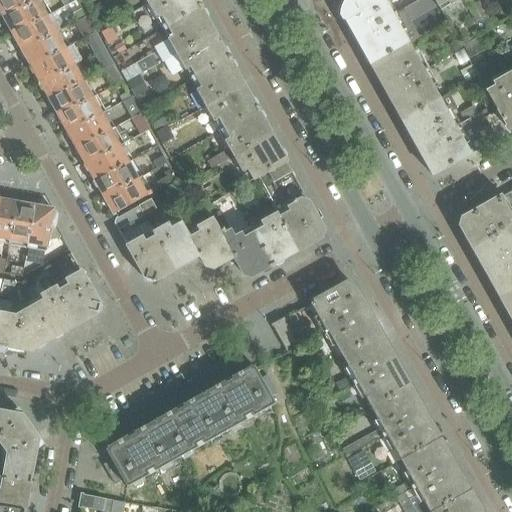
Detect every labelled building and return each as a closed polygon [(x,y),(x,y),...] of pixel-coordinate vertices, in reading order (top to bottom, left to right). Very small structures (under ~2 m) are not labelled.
[(25,7),(37,0),(0,0),(0,12),(2,16),(19,7),(25,7)] [(33,23),(50,14),(42,0),(37,0),(25,7),(19,7),(2,16),(3,17),(2,18),(2,21),(4,26),(8,27),(11,33),(29,23),(33,23)] [(64,8),(77,0),(62,0),(60,1),(64,8)] [(200,9),(195,0),(145,0),(156,18),(159,16),(166,28),(200,9)] [(394,16),(385,0),(355,0),(345,6),(342,17),(354,38),(394,16)] [(433,0),(421,0),(418,2),(424,13),(426,15),(438,8),(433,0)] [(459,0),(433,0),(438,8),(449,2),(451,5),(459,0)] [(488,20),(478,3),(473,6),(482,22),(488,31),(498,26),(493,17),(488,20)] [(107,19),(99,5),(89,10),(97,25),(107,19)] [(482,22),(473,6),(467,10),(476,26),(482,22)] [(229,60),(200,9),(166,28),(170,37),(167,39),(185,70),(180,73),(186,84),(189,83),(229,60)] [(74,24),(85,17),(81,12),(71,18),(74,24)] [(44,40),(60,31),(50,14),(33,23),(29,23),(11,33),(12,34),(11,34),(11,37),(14,42),(17,44),(17,43),(20,49),(37,40),(44,40)] [(410,44),(394,16),(354,38),(370,66),(410,44)] [(85,18),(74,24),(82,38),(93,32),(85,18)] [(117,41),(111,28),(101,34),(107,46),(117,41)] [(53,56),(69,48),(60,31),(44,40),(37,40),(20,49),(21,50),(20,50),(20,54),(23,58),(26,60),(29,65),(46,56),(53,56)] [(104,50),(94,33),(85,39),(94,55),(104,50)] [(475,55),(468,43),(461,47),(467,59),(475,55)] [(425,71),(410,44),(370,66),(385,94),(425,71)] [(62,72),(78,64),(82,62),(73,46),(69,48),(53,56),(46,56),(29,65),(30,66),(29,70),(32,75),(35,76),(38,81),(54,73),(62,72)] [(113,66),(104,50),(94,55),(100,66),(97,67),(100,73),(102,72),(103,71),(112,66),(113,66)] [(511,65),(505,54),(499,57),(506,69),(511,65)] [(159,65),(153,55),(136,64),(141,75),(159,65)] [(431,66),(439,62),(436,57),(429,62),(431,66)] [(506,69),(499,57),(493,61),(500,72),(506,69)] [(174,63),(171,58),(164,62),(167,67),(174,63)] [(257,111),(238,76),(229,60),(189,83),(195,92),(196,91),(212,120),(216,119),(223,130),(257,111)] [(71,88),(87,80),(78,64),(62,72),(54,73),(38,81),(39,82),(39,83),(38,86),(41,91),(44,92),(48,98),(65,88),(71,88)] [(103,71),(102,72),(111,88),(121,82),(112,66),(103,71)] [(441,99),(425,71),(385,94),(401,121),(441,99)] [(511,127),(511,80),(509,74),(492,84),(494,87),(485,92),(492,105),(507,130),(511,127)] [(80,105),(96,96),(87,80),(71,88),(65,88),(48,98),(48,99),(47,102),(50,107),(53,109),(54,108),(57,114),(74,104),(80,105)] [(130,99),(127,93),(119,98),(122,103),(130,99)] [(456,126),(449,114),(456,110),(448,95),(441,99),(401,121),(416,148),(456,126)] [(88,121),(105,112),(96,96),(80,105),(74,104),(57,114),(57,115),(56,119),(59,123),(62,125),(63,125),(66,130),(83,121),(88,121)] [(139,115),(130,99),(122,103),(131,120),(139,115)] [(507,130),(492,105),(482,111),(499,139),(509,134),(507,130)] [(432,177),(499,139),(482,111),(479,112),(476,106),(460,115),(463,121),(456,126),(416,148),(432,177)] [(285,160),(257,111),(223,130),(228,138),(224,141),(241,171),(245,169),(251,179),(255,177),(285,160)] [(98,137),(115,129),(105,112),(88,121),(83,121),(66,130),(66,131),(65,135),(68,140),(71,141),(72,141),(75,146),(91,137),(98,137)] [(145,126),(137,130),(140,135),(148,131),(145,126)] [(173,140),(167,128),(156,135),(162,146),(173,140)] [(107,154),(124,145),(123,144),(129,141),(124,133),(119,136),(115,129),(98,137),(91,137),(75,146),(75,147),(75,148),(74,151),(77,156),(80,157),(81,157),(84,163),(101,153),(107,154)] [(116,169),(133,160),(124,145),(107,154),(101,153),(84,163),(84,164),(84,167),(86,172),(90,173),(93,179),(110,169),(116,169)] [(211,171),(230,160),(225,152),(206,162),(211,171)] [(161,158),(152,163),(156,170),(165,164),(161,158)] [(125,187),(142,178),(133,160),(116,169),(110,169),(93,179),(93,180),(93,184),(95,188),(99,190),(99,189),(102,195),(119,186),(125,187)] [(323,231),(285,163),(286,162),(285,160),(255,177),(276,214),(260,223),(262,227),(253,233),(272,267),(321,239),(323,231)] [(163,189),(175,181),(171,174),(159,182),(163,189)] [(113,215),(151,194),(142,178),(125,187),(119,186),(102,195),(103,196),(102,196),(102,200),(104,205),(108,206),(113,215)] [(203,192),(196,180),(186,186),(195,196),(203,192)] [(183,206),(172,188),(164,193),(174,211),(183,206)] [(511,226),(511,219),(500,198),(461,220),(459,226),(472,249),(511,226)] [(16,223),(19,204),(18,204),(18,203),(16,201),(11,200),(8,201),(7,202),(1,201),(0,206),(0,243),(7,245),(11,227),(16,223)] [(151,200),(138,207),(138,208),(143,217),(144,217),(156,210),(151,200)] [(35,226),(38,207),(37,207),(34,204),(29,203),(26,205),(19,204),(16,223),(11,227),(7,245),(27,248),(30,230),(35,226)] [(50,233),(54,227),(56,216),(53,210),(38,207),(35,226),(30,230),(27,248),(46,252),(50,233)] [(272,267),(253,233),(244,238),(241,233),(234,237),(231,230),(225,233),(223,231),(220,233),(206,207),(200,210),(203,216),(193,222),(193,223),(183,228),(199,257),(205,267),(213,270),(228,261),(230,265),(230,266),(236,263),(243,276),(251,278),(272,267)] [(114,221),(114,224),(118,232),(143,217),(138,208),(114,221)] [(199,257),(183,228),(180,222),(172,227),(169,223),(152,233),(154,236),(146,241),(144,237),(126,247),(145,280),(153,282),(199,257)] [(511,293),(511,226),(472,249),(501,300),(511,293)] [(62,273),(60,270),(66,266),(67,262),(64,258),(45,270),(52,283),(61,278),(62,273)] [(11,267),(10,275),(21,277),(23,268),(11,267)] [(98,314),(100,305),(81,272),(65,281),(67,286),(58,291),(56,287),(40,296),(42,300),(16,316),(0,312),(0,351),(12,353),(12,349),(29,352),(98,314)] [(35,286),(31,278),(20,284),(25,292),(35,286)] [(374,323),(353,286),(346,285),(310,305),(326,330),(327,330),(342,357),(380,335),(380,334),(380,330),(377,325),(374,323)] [(511,293),(501,300),(511,319),(511,293)] [(299,347),(294,338),(304,332),(294,314),(272,326),(284,348),(287,354),(299,347)] [(403,376),(387,346),(387,343),(384,337),(381,336),(380,335),(342,357),(372,409),(409,387),(409,386),(410,383),(406,377),(403,376)] [(253,417),(273,406),(275,405),(254,367),(251,368),(251,367),(204,393),(205,394),(204,395),(225,433),(246,421),(244,418),(251,414),(253,417)] [(340,392),(350,386),(346,380),(326,391),(330,398),(340,392)] [(432,428),(424,413),(416,399),(416,395),(413,389),(410,388),(409,387),(372,409),(382,428),(342,451),(345,457),(377,439),(386,434),(401,461),(439,439),(438,439),(439,435),(436,429),(432,428)] [(204,445),(225,433),(204,395),(203,396),(202,394),(155,420),(156,422),(155,422),(176,460),(197,449),(195,445),(202,441),(204,445)] [(30,428),(22,416),(18,409),(12,414),(0,411),(0,446),(2,448),(30,428)] [(155,472),(176,460),(155,422),(154,423),(153,422),(106,448),(107,449),(105,450),(111,461),(122,481),(126,488),(148,476),(146,473),(153,468),(155,472)] [(31,481),(36,450),(43,445),(38,439),(30,428),(2,448),(6,455),(2,475),(31,481)] [(461,480),(445,451),(446,447),(443,442),(439,440),(439,439),(401,461),(415,487),(409,491),(405,493),(414,511),(428,511),(468,491),(467,491),(468,487),(465,481),(461,480)] [(122,481),(111,461),(103,465),(114,486),(122,481)] [(0,505),(26,510),(31,481),(2,475),(2,478),(0,477),(0,505)] [(405,493),(409,491),(405,484),(395,490),(399,496),(405,493)] [(481,511),(470,490),(468,491),(428,511),(481,511)] [(103,511),(109,511),(112,501),(81,496),(79,507),(103,511)]
